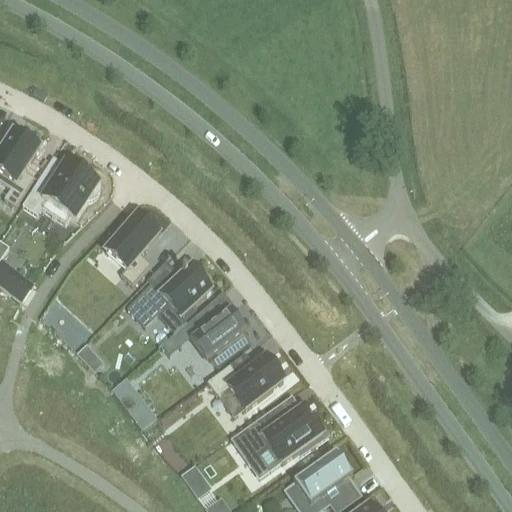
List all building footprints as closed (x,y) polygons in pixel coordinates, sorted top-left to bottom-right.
[(12,137),(0,155),(0,187),(10,194),(4,204),(16,212),(34,184),(23,177),(39,152),(37,151),(39,148),(28,141),(26,143),(23,142),(23,143),(12,137)] [(74,226),(87,206),(88,206),(91,205),(92,205),(94,204),(95,203),(96,202),(97,200),(98,199),(99,197),(100,195),(100,193),(100,192),(100,190),(100,188),(99,186),(98,185),(97,183),(95,181),(94,180),(92,179),(90,178),(87,177),(86,177),(84,177),(82,177),(81,178),(65,167),(57,179),(47,172),(30,197),(46,207),(41,214),(65,229),(69,223),(74,226)] [(137,220),(105,256),(126,274),(120,280),(132,290),(150,269),(140,260),(158,239),(155,236),(157,234),(142,220),(140,223),(137,220)] [(1,247),(0,247),(0,260),(2,262),(9,253),(1,247)] [(162,298),(152,287),(126,314),(136,324),(146,314),(152,320),(165,308),(182,325),(179,328),(180,329),(196,314),(194,311),(210,295),(203,287),(208,282),(195,267),(185,276),(184,276),(181,278),(182,279),(162,298)] [(242,338),(246,336),(239,327),(238,326),(229,314),(226,316),(216,303),(193,323),(202,335),(192,342),(189,344),(206,366),(209,364),(216,374),(250,349),(242,338)] [(85,367),(95,358),(87,349),(77,358),(85,367)] [(229,370),(206,387),(217,401),(228,392),(245,415),(283,386),(265,362),(238,383),(229,370)] [(112,395),(128,416),(141,406),(125,385),(112,395)] [(266,419),(231,444),(247,467),(259,483),(281,467),(282,468),(297,457),(300,461),(311,452),(328,440),(317,425),(314,427),(312,424),(311,424),(303,412),(301,414),(275,432),(266,419)] [(319,465),(305,475),(307,478),(293,488),(296,492),(289,497),(299,511),(320,511),(327,508),(329,511),(347,511),(357,505),(348,493),(350,491),(346,486),(352,481),(336,458),(321,468),(319,465)] [(209,494),(193,471),(181,480),(197,503),(208,495),(209,494)] [(90,511),(68,494),(52,511),(90,511)]
